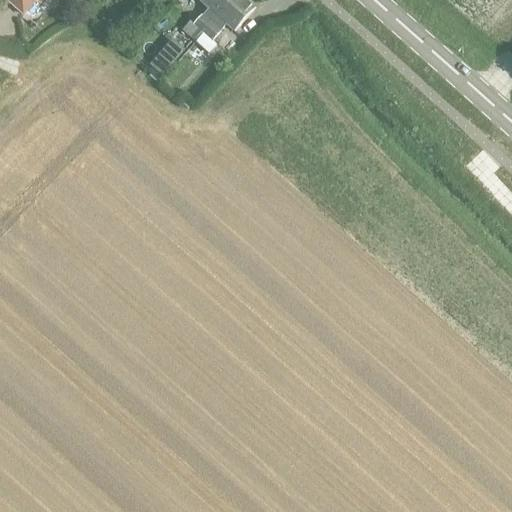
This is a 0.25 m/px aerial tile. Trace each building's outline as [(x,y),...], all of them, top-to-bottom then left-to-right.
[(10,0),(8,3),(24,17),(38,0),(10,0)] [(233,0),(201,0),(199,2),(208,10),(203,16),(202,15),(193,25),(190,21),(182,31),(195,43),(233,0)] [(256,10),(244,0),(233,0),(195,43),(209,55),(217,46),(213,42),(222,33),(221,32),(227,27),(235,34),(256,10)] [(164,75),(187,48),(174,36),(151,63),(164,75)] [(191,51),(197,56),(200,52),(194,47),(191,51)]
